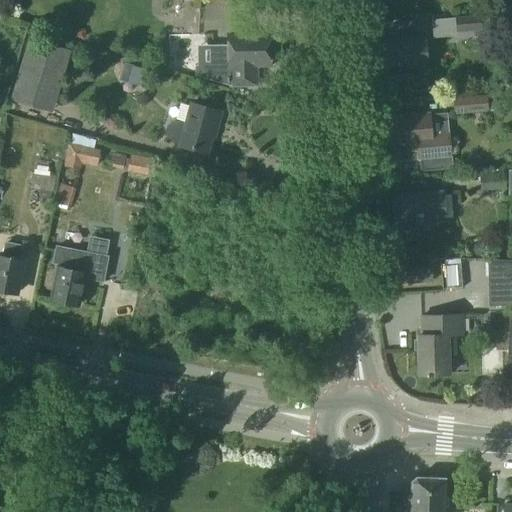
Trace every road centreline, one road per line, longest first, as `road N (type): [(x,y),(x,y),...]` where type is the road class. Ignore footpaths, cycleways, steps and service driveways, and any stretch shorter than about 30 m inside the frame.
road 1 (residential): [(359,397),(323,0)]
road 2 (tertiary): [(325,420),(0,358)]
road 3 (tertiary): [(390,431),(511,442)]
